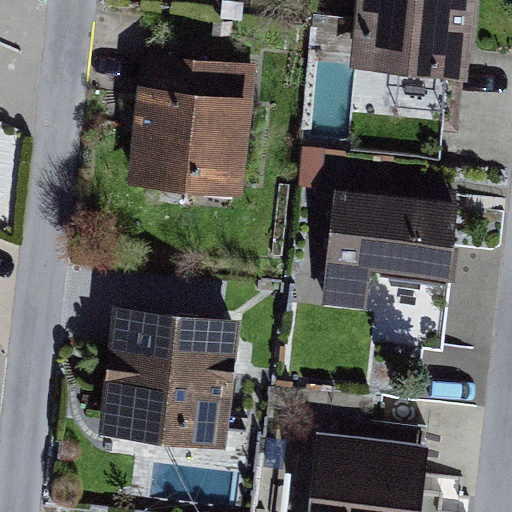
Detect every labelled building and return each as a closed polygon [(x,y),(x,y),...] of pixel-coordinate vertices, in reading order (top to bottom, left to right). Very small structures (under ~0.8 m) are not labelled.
[(473,0),(356,0),(355,15),(312,11),(301,142),(438,153),(446,68),(468,70),(473,0)] [(257,62),(141,50),(128,180),(243,192),(257,62)] [(325,146),(302,144),(299,183),(322,185),(325,146)] [(459,195),(335,183),(323,301),(366,306),(370,264),(381,265),(380,274),(451,281),(459,195)] [(243,312),(115,298),(100,430),(228,445),(243,312)] [(421,511),(429,441),(318,429),(309,511),(421,511)]
